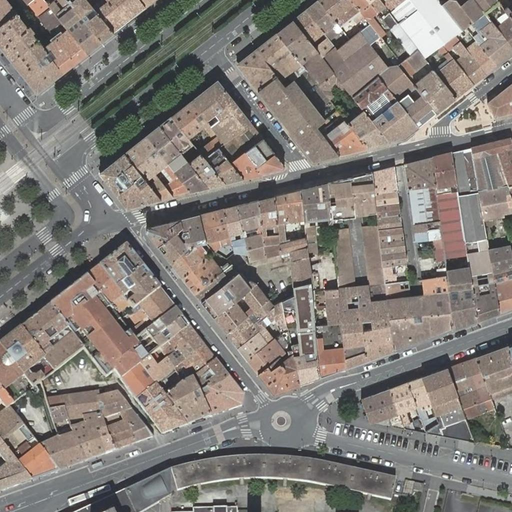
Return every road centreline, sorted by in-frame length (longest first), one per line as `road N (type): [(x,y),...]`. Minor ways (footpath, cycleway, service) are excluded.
road 1 (tertiary): [(202,0),(45,121),(23,115),(0,86)]
road 2 (tertiary): [(100,216),(73,179),(74,157),(207,50)]
road 3 (residential): [(124,225),(268,414)]
road 4 (residential): [(302,177),(124,225)]
road 5 (secondary): [(63,492),(219,433)]
road 6 (secondary): [(362,380),(511,325)]
road 7 (residential): [(302,177),(207,50)]
road 8 (residential): [(301,432),(436,463)]
road 9 (residential): [(511,68),(407,150)]
road 10 (tertiary): [(0,298),(100,216)]
